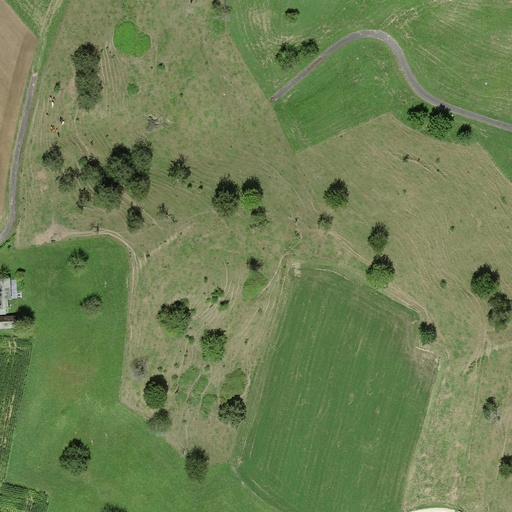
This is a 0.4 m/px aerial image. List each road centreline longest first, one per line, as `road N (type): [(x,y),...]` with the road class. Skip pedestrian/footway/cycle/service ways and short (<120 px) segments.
road 1 (track): [(511,128),(420,92),(386,42),(357,33),(266,100)]
road 2 (track): [(0,239),(12,223),(35,75)]
